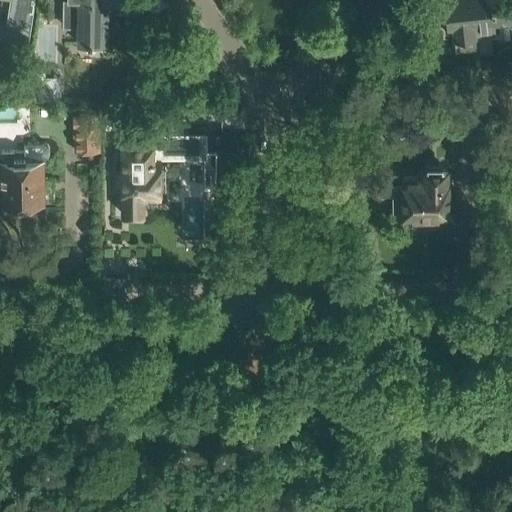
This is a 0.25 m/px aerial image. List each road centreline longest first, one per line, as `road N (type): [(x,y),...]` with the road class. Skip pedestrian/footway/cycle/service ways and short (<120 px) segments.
road 1 (tertiary): [(0,330),(241,327)]
road 2 (tertiary): [(334,328),(511,329)]
road 3 (residential): [(193,0),(282,116)]
road 4 (residential): [(282,116),(366,0)]
